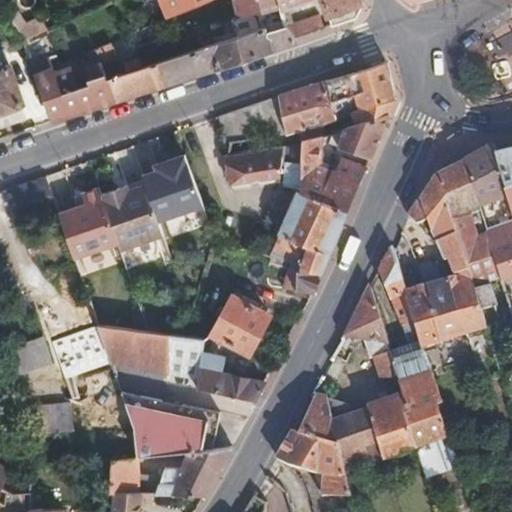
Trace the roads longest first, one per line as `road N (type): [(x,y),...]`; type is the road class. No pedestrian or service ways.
road 1 (unclassified): [(0,169),(367,40),(421,48)]
road 2 (tertiary): [(409,131),(340,287),(219,511)]
